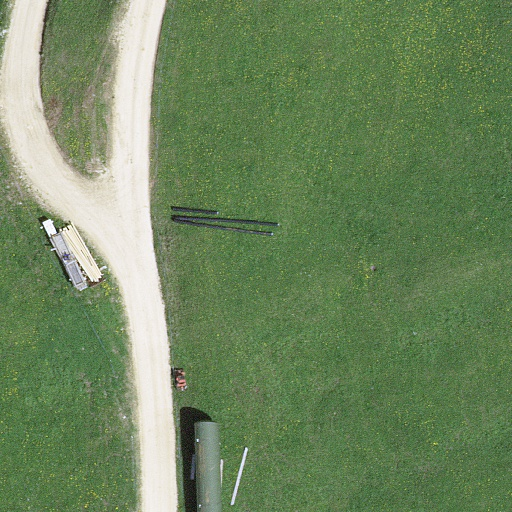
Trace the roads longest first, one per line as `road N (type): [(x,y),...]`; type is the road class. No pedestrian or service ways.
road 1 (unclassified): [(160,511),(151,358),(123,219)]
road 2 (track): [(123,219),(126,63),(144,0)]
